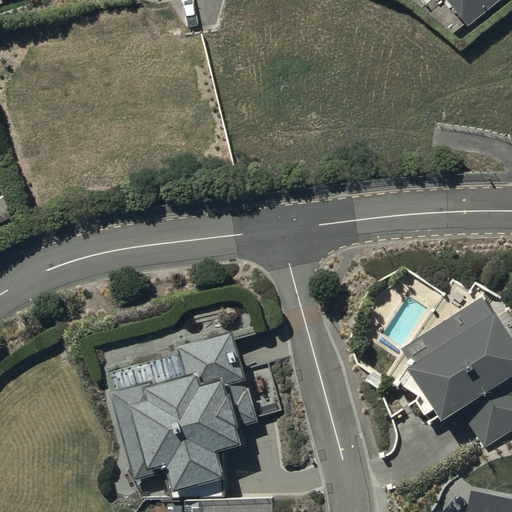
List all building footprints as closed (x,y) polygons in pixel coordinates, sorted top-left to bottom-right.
[(456,0),(469,17),(492,0),(456,0)] [(491,303),(483,291),(402,344),(413,361),(411,362),(444,412),(459,402),(485,443),(511,425),(511,322),(497,299),(491,303)] [(246,372),(233,323),(180,338),(187,366),(114,386),(137,473),(170,464),(175,482),(225,468),(218,442),(242,435),(238,422),(257,417),(246,375),(229,380),(228,376),(246,372)] [(273,511),(273,495),(193,497),(193,511),(273,511)] [(511,511),(511,503),(475,495),(470,511),(511,511)]
